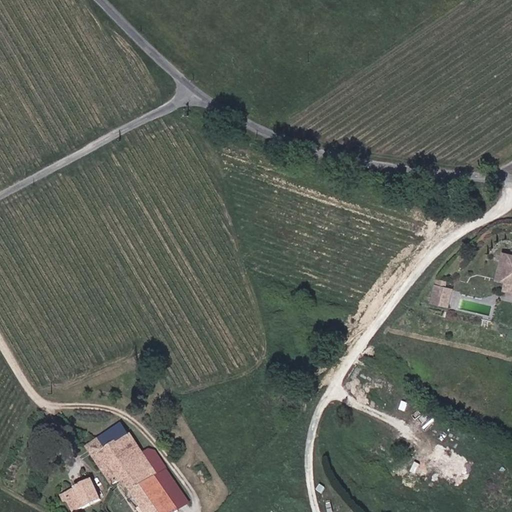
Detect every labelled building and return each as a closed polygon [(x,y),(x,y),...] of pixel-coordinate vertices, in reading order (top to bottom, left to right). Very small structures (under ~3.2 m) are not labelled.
[(190,129),(194,122),(187,119),(183,126),(190,129)] [(511,254),(506,253),(500,278),(510,280),(507,290),(511,290),(511,254)] [(443,302),(447,286),(443,285),(439,284),(434,300),(443,302)] [(450,304),(455,288),(447,286),(443,302),(450,304)] [(434,429),(440,416),(420,407),(414,419),(434,429)] [(126,423),(109,435),(89,448),(114,484),(122,479),(145,511),(174,511),(156,484),(164,478),(161,474),(169,468),(155,449),(148,454),(135,435),(126,423)] [(83,485),(67,493),(76,511),(105,499),(97,480),(83,485)]
